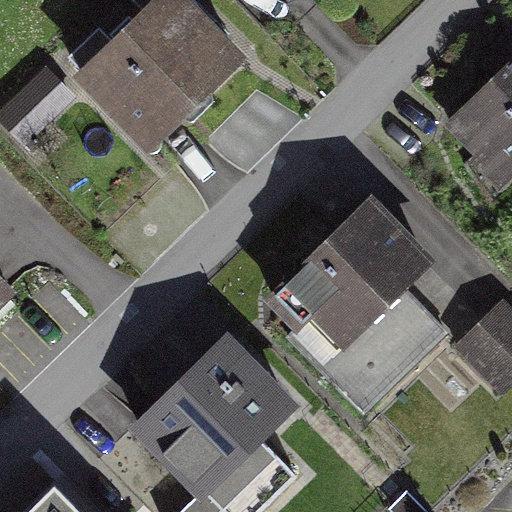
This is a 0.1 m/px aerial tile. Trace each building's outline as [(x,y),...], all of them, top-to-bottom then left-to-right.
[(144,146),(233,60),(202,28),(175,0),(129,0),(64,63),(144,146)] [(495,170),(511,155),(511,50),(496,64),(443,111),(495,170)] [(404,289),(434,259),(394,219),(369,194),(267,296),(375,403),(447,331),(404,289)] [(0,304),(17,287),(0,269),(0,304)] [(454,341),(504,396),(511,388),(511,303),(504,295),(454,341)] [(270,429),(302,398),(231,326),(167,389),(130,425),(190,487),(164,511),(268,511),(311,471),(270,429)] [(109,511),(65,465),(14,511),(109,511)]
